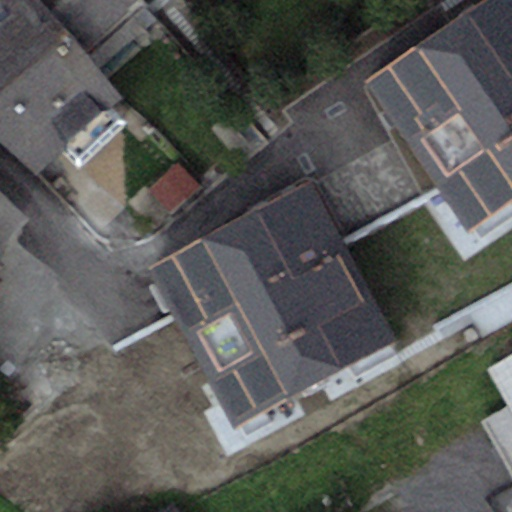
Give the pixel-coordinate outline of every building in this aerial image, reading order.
[(0,0),(0,87),(67,31),(39,0),(0,0)] [(39,0),(67,31),(82,47),(130,0),(39,0)] [(511,0),(507,0),(370,93),(427,213),(511,190),(511,0)] [(82,47),(67,31),(0,87),(0,138),(35,170),(123,92),(82,47)] [(0,251),(30,218),(0,190),(0,251)] [(511,353),(487,368),(509,406),(482,422),(511,472),(511,353)] [(180,511),(174,501),(156,511),(180,511)]
